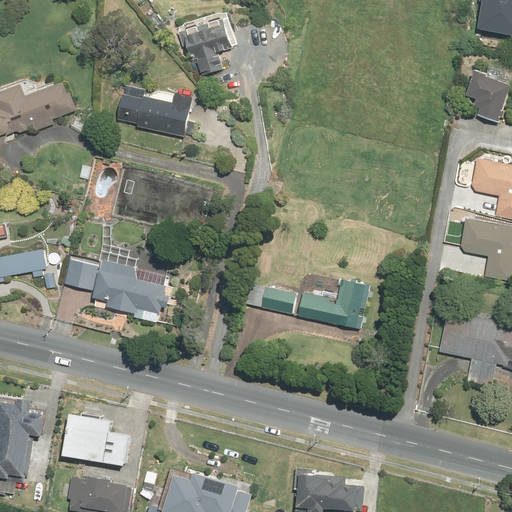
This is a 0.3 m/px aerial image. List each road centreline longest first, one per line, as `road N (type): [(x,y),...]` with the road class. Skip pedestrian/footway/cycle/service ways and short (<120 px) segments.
road 1 (secondary): [(0,338),(511,468)]
road 2 (unknown): [(199,388),(256,183),(249,65)]
